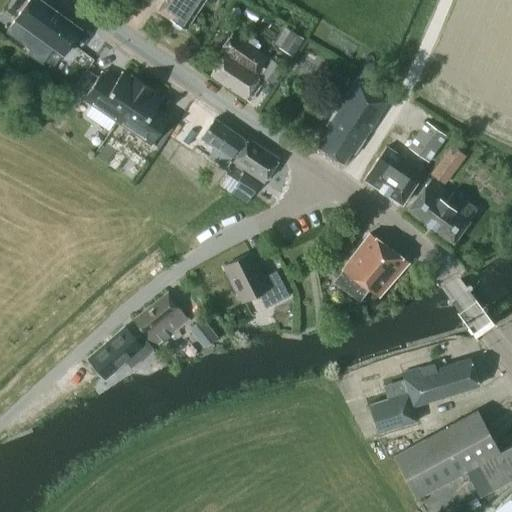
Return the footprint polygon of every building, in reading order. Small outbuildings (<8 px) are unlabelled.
[(29,49),(57,11),(41,0),(27,0),(14,19),(14,20),(5,32),(29,49)] [(179,29),(183,27),(184,28),(202,0),(162,0),(156,9),(172,20),(172,24),(179,29)] [(29,49),(26,54),(41,65),(53,48),(62,55),(81,29),(57,11),(29,49)] [(283,28),(273,45),(279,48),(278,49),(292,58),(303,39),(283,28)] [(224,53),(210,75),(244,97),(259,76),(254,73),(266,57),(231,33),(219,50),(224,53)] [(260,75),(272,84),(283,68),(271,59),(260,75)] [(101,71),(97,76),(82,98),(116,121),(142,83),(130,75),(129,77),(121,72),(115,80),(101,71)] [(362,138),(387,101),(355,79),(325,125),(329,127),(317,146),(342,163),(350,152),(353,154),(363,139),(362,138)] [(142,83),(116,121),(151,144),(169,117),(155,107),(161,98),(152,93),(153,91),(142,83)] [(223,165),(242,138),(213,119),(201,136),(190,128),(183,138),(194,146),(200,137),(214,147),(209,155),(223,165)] [(425,121),(407,147),(428,161),(446,135),(425,121)] [(262,181),(277,158),(248,139),(232,161),(262,181)] [(446,183),(465,152),(449,142),(429,174),(446,183)] [(400,203),(421,171),(385,147),(379,155),(363,178),(400,203)] [(491,169),(478,189),(489,197),(502,176),(491,169)] [(260,183),(243,172),(234,186),(251,197),(260,183)] [(429,179),(407,209),(451,241),(475,208),(452,191),(450,194),(429,179)] [(378,296),(405,261),(368,233),(341,269),(332,281),(359,301),(368,288),(378,296)] [(248,252),(223,265),(241,301),(257,293),(264,307),(288,295),(275,270),(261,277),(248,252)] [(130,318),(153,346),(186,319),(179,309),(179,310),(166,293),(133,318),(132,317),(130,318)] [(211,329),(202,318),(188,329),(197,340),(211,329)] [(108,349),(91,362),(105,379),(119,368),(120,370),(127,364),(132,371),(155,353),(143,338),(137,343),(127,330),(106,347),(108,349)] [(486,379),(487,378),(480,353),(433,368),(431,363),(401,372),(403,380),(383,386),(387,398),(367,404),(376,432),(415,420),(411,405),(487,382),(486,379)] [(480,497),(511,478),(511,447),(511,445),(499,452),(476,409),(392,455),(415,497),(465,470),(479,496),(480,497)] [(511,511),(511,491),(494,510),(495,511),(511,511)]
